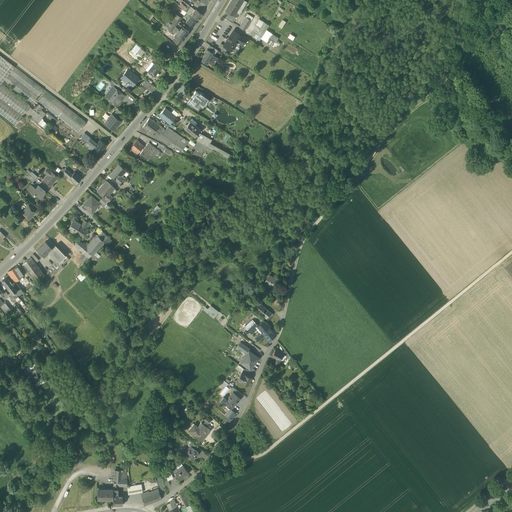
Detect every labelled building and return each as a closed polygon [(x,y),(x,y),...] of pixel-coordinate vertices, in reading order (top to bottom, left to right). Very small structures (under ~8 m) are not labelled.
[(228,12),(236,17),(238,13),(236,13),(243,0),(231,0),(225,11),(228,12)] [(243,0),(236,13),(238,13),(240,14),(247,2),(244,0),(243,0)] [(191,12),(189,14),(197,20),(202,14),(196,9),(195,10),(192,13),(191,12)] [(236,17),(228,12),(225,18),(233,22),(236,17)] [(193,26),(197,20),(189,14),(188,16),(189,17),(186,21),(193,26)] [(239,27),(242,29),(248,19),(247,18),(249,15),(248,14),(239,27)] [(253,17),(249,15),(247,18),(248,19),(242,29),(245,31),(253,17)] [(175,26),(179,20),(175,17),(171,22),(172,23),(171,24),(170,26),(169,25),(168,26),(169,27),(173,29),(175,26)] [(269,25),(264,21),(263,22),(260,27),(254,37),(259,40),(269,25)] [(178,30),(176,32),(184,38),(188,32),(182,27),(179,31),(178,30)] [(227,48),(231,50),(233,47),(234,48),(236,45),(235,44),(237,41),(240,43),(241,43),(243,43),(243,42),(244,43),(245,41),(244,41),(245,40),(244,38),(243,37),(234,31),(230,37),(230,36),(227,41),(228,41),(225,46),(225,47),(227,48)] [(179,44),(184,38),(176,32),(175,34),(176,35),(173,39),(179,44)] [(270,38),(269,38),(266,43),(273,47),(276,42),(270,38)] [(238,46),(240,43),(237,41),(235,44),(236,45),(234,48),(233,47),(231,50),(235,52),(237,49),(238,50),(240,47),(238,46)] [(140,48),(137,53),(141,56),(145,51),(140,48)] [(201,60),(206,63),(209,59),(214,62),(217,58),(214,55),(212,54),(213,52),(207,48),(204,52),(206,53),(201,60)] [(1,83),(3,81),(15,66),(0,55),(0,114),(15,125),(25,113),(30,106),(5,86),(1,83)] [(152,75),(154,76),(160,68),(154,63),(151,67),(148,71),(148,72),(152,75)] [(44,89),(15,66),(3,81),(7,84),(32,103),(44,89)] [(129,84),(132,87),(139,78),(128,69),(121,78),(123,80),(129,84)] [(142,85),(147,89),(151,84),(146,80),(142,85)] [(113,87),(118,91),(120,88),(112,82),(110,85),(113,87)] [(107,97),(117,105),(120,101),(119,101),(121,98),(121,99),(124,95),(118,91),(113,87),(109,92),(109,93),(107,97)] [(38,102),(77,132),(78,132),(86,123),(86,121),(47,91),(38,102)] [(192,105),(194,107),(197,103),(198,102),(202,104),(206,99),(202,96),(199,93),(195,91),(192,96),(191,96),(191,97),(192,97),(191,98),(190,98),(186,103),(188,105),(189,104),(191,106),(192,105)] [(197,103),(198,104),(202,107),(208,99),(199,92),(199,93),(202,96),(206,99),(202,104),(198,102),(197,103)] [(180,99),(186,103),(190,98),(184,94),(180,99)] [(43,117),(39,114),(41,110),(43,108),(38,104),(36,106),(35,105),(34,106),(35,107),(33,109),(28,115),(38,123),(41,120),(43,117)] [(25,113),(28,115),(33,109),(30,106),(25,113)] [(168,122),(170,123),(175,116),(171,112),(165,108),(159,115),(168,122)] [(113,116),(120,121),(125,114),(118,110),(113,116)] [(105,123),(113,130),(120,121),(113,116),(112,115),(105,123)] [(142,127),(152,135),(159,125),(149,118),(142,127)] [(48,126),(41,120),(38,123),(45,129),(48,126)] [(184,128),(194,137),(200,130),(195,125),(190,121),(184,128)] [(177,145),(182,149),(188,141),(168,126),(166,128),(165,130),(163,128),(159,125),(152,135),(165,144),(166,143),(169,145),(171,142),(177,145)] [(81,138),(86,142),(90,138),(84,133),(81,138)] [(196,140),(197,141),(207,146),(208,147),(210,143),(211,140),(200,133),(198,136),(198,137),(196,140)] [(94,148),(100,153),(106,145),(100,140),(97,143),(96,145),(93,143),(94,141),(90,138),(86,142),(90,145),(94,148)] [(130,148),(137,154),(143,146),(137,140),(130,148)] [(206,149),(207,146),(197,141),(195,143),(193,148),(198,151),(199,149),(202,150),(204,151),(206,149)] [(142,151),(150,157),(153,153),(154,154),(158,150),(148,143),(142,151)] [(232,155),(210,143),(208,147),(212,149),(230,159),(232,155)] [(150,157),(142,151),(140,154),(148,160),(150,157)] [(110,175),(119,183),(123,179),(120,176),(125,171),(119,165),(116,168),(117,169),(114,173),(113,172),(110,175)] [(43,180),(50,185),(57,177),(47,168),(44,172),(48,175),(43,180)] [(69,178),(76,184),(81,178),(74,172),(72,174),(66,169),(62,173),(67,177),(69,178)] [(103,196),(108,201),(112,197),(108,194),(113,188),(106,181),(102,186),(97,191),(103,196)] [(35,193),(40,198),(45,192),(38,185),(35,189),(31,185),(27,189),(34,195),(35,193)] [(117,191),(113,188),(108,194),(112,197),(117,191)] [(83,205),(92,213),(100,204),(98,202),(91,196),(83,205)] [(21,213),(29,219),(36,211),(28,205),(21,213)] [(133,205),(128,211),(131,214),(137,209),(133,205)] [(162,210),(157,206),(151,213),(155,217),(162,210)] [(68,229),(74,233),(80,224),(73,219),(68,229)] [(74,233),(82,238),(89,228),(87,227),(90,223),(84,220),(81,224),(80,224),(74,233)] [(97,235),(103,241),(103,240),(107,236),(101,231),(97,235)] [(85,249),(91,254),(92,253),(95,251),(103,241),(97,235),(88,246),(85,249)] [(112,240),(107,236),(103,240),(108,244),(112,240)] [(83,253),(89,257),(90,256),(91,254),(85,249),(88,246),(83,242),(82,243),(78,240),(74,245),(83,253)] [(43,256),(48,251),(52,248),(45,241),(37,249),(43,256)] [(48,251),(58,261),(64,254),(55,245),(52,248),(48,251)] [(89,257),(83,253),(79,258),(85,262),(89,257)] [(22,264),(26,269),(34,261),(32,259),(30,256),(22,264)] [(35,263),(34,261),(26,269),(35,281),(44,275),(35,263)] [(51,276),(62,265),(61,264),(59,262),(58,261),(57,262),(58,263),(57,264),(48,273),(51,276)] [(47,272),(48,273),(57,264),(58,263),(57,262),(47,272)] [(7,272),(14,281),(23,275),(17,265),(7,272)] [(77,277),(81,281),(85,276),(81,273),(77,277)] [(273,289),(273,287),(269,285),(270,284),(267,282),(270,276),(269,274),(263,284),(273,289)] [(269,274),(270,276),(277,280),(273,287),(273,289),(278,279),(269,274)] [(6,287),(7,287),(12,283),(7,276),(1,281),(6,287)] [(269,285),(273,287),(277,280),(270,276),(267,282),(270,284),(269,285)] [(19,288),(20,287),(16,281),(13,283),(13,284),(12,285),(17,290),(19,288)] [(13,283),(12,283),(7,287),(10,291),(9,291),(11,292),(12,294),(15,292),(17,290),(12,285),(13,284),(13,283)] [(20,298),(18,296),(15,292),(12,294),(11,292),(8,294),(14,302),(18,300),(20,298)] [(247,303),(254,308),(259,303),(252,297),(247,303)] [(0,306),(4,311),(10,307),(5,302),(3,303),(0,306)] [(162,302),(159,306),(164,310),(167,306),(162,302)] [(258,311),(260,313),(265,307),(259,303),(254,308),(256,310),(255,310),(257,312),(258,311)] [(210,306),(205,312),(213,319),(218,312),(210,306)] [(271,312),(265,307),(260,313),(266,318),(271,312)] [(245,326),(251,333),(257,328),(256,326),(257,325),(252,319),(245,326)] [(257,328),(261,332),(269,325),(267,323),(263,320),(257,325),(256,326),(257,328)] [(264,336),(267,341),(276,335),(272,328),(269,325),(261,332),(262,333),(264,336)] [(237,347),(246,354),(248,351),(249,351),(250,349),(240,342),(237,347)] [(274,362),(278,365),(283,356),(284,354),(282,352),(276,349),(272,356),(276,359),(274,362)] [(283,356),(286,357),(286,359),(288,360),(290,356),(285,350),(282,352),(284,354),(283,356)] [(240,362),(250,370),(259,358),(249,351),(248,351),(246,354),(240,362)] [(27,378),(29,376),(31,375),(29,373),(24,366),(20,369),(27,378)] [(35,368),(29,373),(31,375),(29,376),(35,384),(35,383),(42,378),(35,368)] [(240,383),(248,386),(252,378),(241,373),(238,380),(241,382),(240,383)] [(44,382),(42,378),(35,383),(38,387),(44,382)] [(233,393),(240,398),(242,395),(233,388),(231,391),(233,393)] [(233,393),(227,400),(224,403),(225,403),(231,409),(240,398),(233,393)] [(208,411),(212,406),(207,402),(202,408),(208,414),(210,412),(208,411)] [(226,415),(231,419),(236,413),(231,410),(226,415)] [(189,430),(194,434),(199,429),(198,428),(198,427),(197,426),(194,424),(189,430)] [(200,429),(199,429),(194,434),(201,441),(205,436),(204,436),(210,430),(205,426),(204,425),(200,429)] [(215,429),(219,433),(223,429),(219,425),(215,429)] [(190,445),(195,449),(197,447),(190,441),(188,444),(190,445)] [(185,453),(192,459),(198,452),(195,449),(190,445),(188,448),(188,450),(185,453)] [(173,470),(180,479),(189,472),(183,464),(183,465),(177,469),(176,468),(173,470)] [(113,485),(127,486),(126,469),(122,469),(114,469),(113,485)] [(173,478),(170,471),(165,473),(168,480),(173,478)] [(138,485),(127,486),(127,487),(128,493),(139,492),(138,485)] [(112,488),(100,488),(100,490),(97,490),(97,498),(113,499),(112,493),(112,488)] [(150,495),(149,494),(148,491),(141,494),(141,496),(144,505),(161,499),(158,492),(151,495),(150,495)] [(185,507),(191,504),(185,492),(179,495),(185,507)] [(118,495),(118,493),(112,493),(113,499),(113,504),(122,504),(122,495),(118,495)] [(198,511),(194,503),(191,504),(185,507),(187,511),(198,511)]
